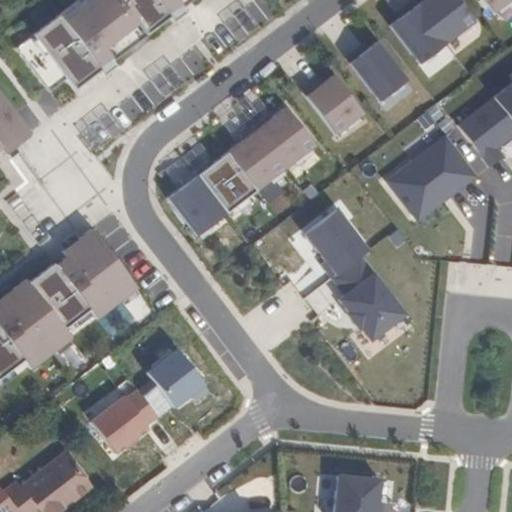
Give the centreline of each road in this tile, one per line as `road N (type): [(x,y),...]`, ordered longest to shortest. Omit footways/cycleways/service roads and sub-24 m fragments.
road 1 (residential): [(283,403),(137,203),(136,175),(157,134),(333,0)]
road 2 (residential): [(511,311),(456,307),(444,430)]
road 3 (residential): [(283,403),(153,508)]
road 4 (residential): [(444,430),(299,415),(283,403)]
